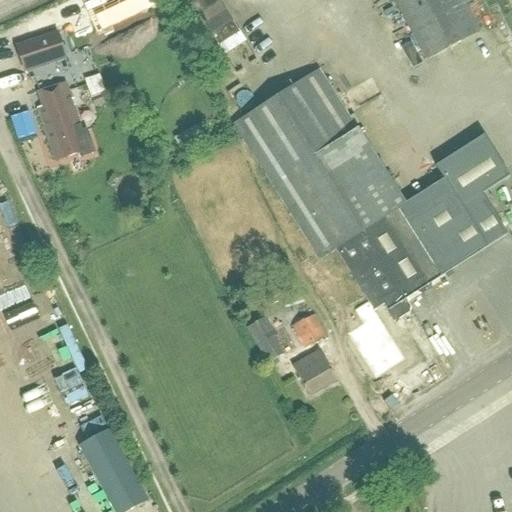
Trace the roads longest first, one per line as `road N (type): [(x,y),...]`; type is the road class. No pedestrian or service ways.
road 1 (track): [(0,129),(182,511)]
road 2 (tertiary): [(280,511),(511,364)]
